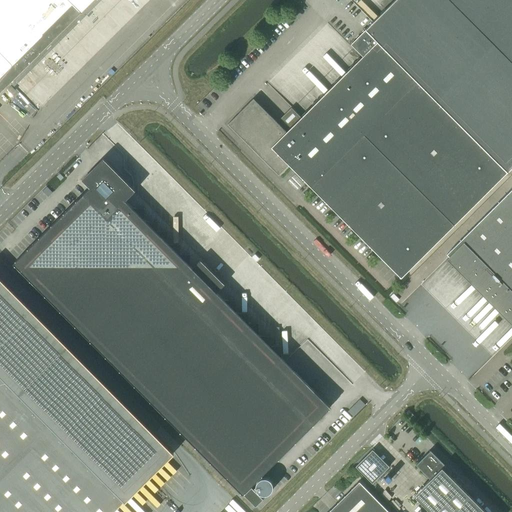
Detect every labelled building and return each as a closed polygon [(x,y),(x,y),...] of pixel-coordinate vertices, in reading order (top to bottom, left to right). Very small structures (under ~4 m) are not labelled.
[(0,0),(0,92),(56,36),(92,0),(0,0)] [(251,126),(241,136),(245,140),(245,141),(278,175),(289,165),(401,277),(511,166),(511,0),(394,0),(365,29),(350,44),(362,56),(301,117),(289,129),(286,132),(270,115),(270,116),(265,112),(259,118),(259,119),(256,122),(253,119),(250,123),(253,126),(252,127),(251,126)] [(223,300),(216,292),(225,284),(219,279),(200,260),(192,268),(190,266),(190,254),(180,254),(180,244),(168,244),(167,243),(167,231),(157,231),(157,221),(145,221),(144,220),(144,208),(132,208),(125,200),(135,190),(103,158),(81,180),(89,188),(13,263),(242,494),(330,407),(281,357),(281,346),(271,346),(271,336),(258,336),(258,323),(248,323),(248,313),(235,313),(235,300),(223,300)] [(511,188),(446,254),(449,256),(446,259),(511,325),(511,188)] [(0,511),(121,511),(122,511),(117,508),(124,501),(173,452),(0,277),(0,511)] [(410,412),(407,415),(412,420),(416,417),(410,412)] [(372,450),(355,466),(372,483),(389,467),(372,450)] [(430,478),(413,495),(430,511),(486,511),(449,474),(452,471),(430,450),(415,465),(430,478)] [(271,482),(270,480),(269,480),(267,479),(266,478),(265,478),(263,478),(262,478),(260,479),(259,479),(258,480),(257,481),(256,482),(256,484),(255,485),(255,486),(255,488),(256,489),(256,491),(257,492),(258,493),(259,494),(261,494),(262,495),(263,495),(265,495),(266,495),(268,494),(269,493),(270,492),(271,491),(272,490),(272,488),(272,487),(272,486),(272,484),(271,483),(271,482)] [(387,511),(358,482),(327,511),(387,511)] [(244,495),(255,507),(263,500),(251,488),(244,495)]
